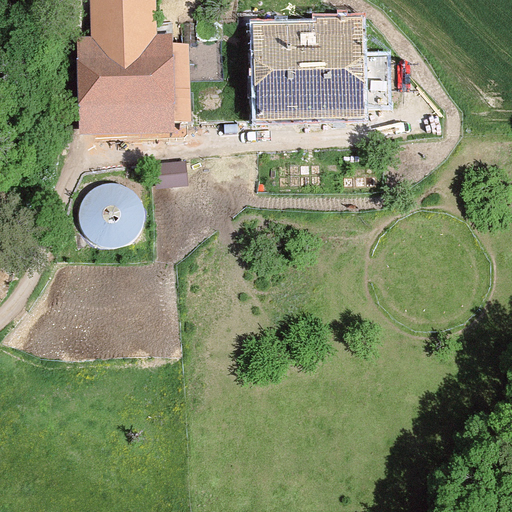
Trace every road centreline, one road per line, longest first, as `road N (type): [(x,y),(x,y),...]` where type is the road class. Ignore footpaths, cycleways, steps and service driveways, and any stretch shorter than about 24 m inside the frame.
road 1 (track): [(76,147),(401,128)]
road 2 (track): [(0,320),(54,225),(76,147)]
road 3 (track): [(327,0),(369,9),(399,64),(401,128)]
road 4 (track): [(76,147),(81,0)]
